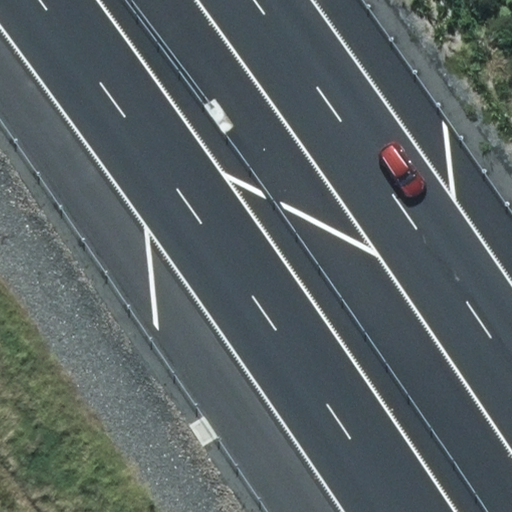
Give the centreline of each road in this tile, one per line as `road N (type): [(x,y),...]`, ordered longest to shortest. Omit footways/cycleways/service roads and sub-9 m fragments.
road 1 (motorway): [(402,511),(28,0)]
road 2 (motorway): [(253,0),(511,381)]
